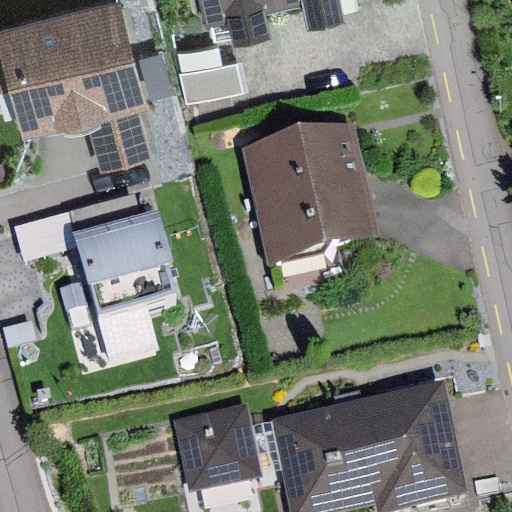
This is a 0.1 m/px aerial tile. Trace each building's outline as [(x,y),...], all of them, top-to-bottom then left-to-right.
[(288,9),(286,0),(202,0),(208,24),(229,19),(235,45),(272,37),(267,14),(288,9)] [(286,0),(288,9),(304,5),(307,17),(309,28),(348,20),(343,0),(286,0)] [(151,108),(123,2),(0,33),(0,36),(3,47),(0,47),(0,97),(12,94),(24,141),(89,124),(141,110),(151,108)] [(239,64),(182,75),(188,105),(245,93),(239,64)] [(141,110),(89,124),(102,174),(154,161),(141,110)] [(384,255),(358,138),(246,163),(272,280),(384,255)] [(4,163),(0,164),(0,185),(8,183),(4,163)] [(181,319),(158,233),(145,237),(136,204),(66,222),(91,318),(94,317),(100,339),(181,319)] [(34,329),(4,337),(9,356),(38,349),(34,329)] [(466,511),(445,401),(276,434),(291,511),(466,511)] [(250,416),(178,430),(191,502),(263,488),(250,416)]
